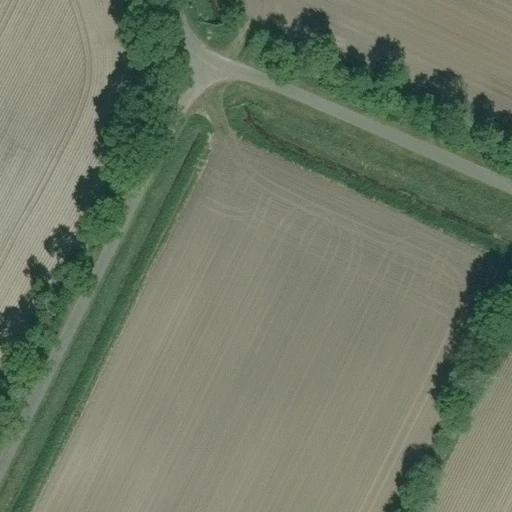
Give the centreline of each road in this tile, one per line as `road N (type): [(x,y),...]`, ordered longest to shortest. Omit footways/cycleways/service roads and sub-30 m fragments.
road 1 (unclassified): [(212,51),(0,485)]
road 2 (unclassified): [(212,51),(511,186)]
